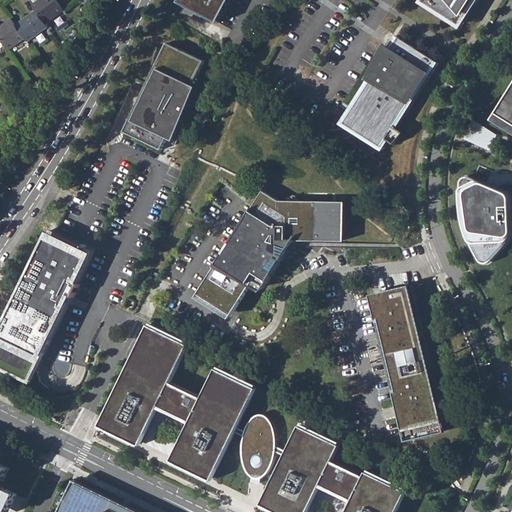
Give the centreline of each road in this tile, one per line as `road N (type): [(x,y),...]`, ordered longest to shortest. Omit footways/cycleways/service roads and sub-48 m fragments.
road 1 (residential): [(501,382),(490,334),(440,241),(433,175),(461,77),(511,2)]
road 2 (tertiary): [(0,235),(138,0)]
road 3 (tertiary): [(0,411),(213,511)]
road 4 (residential): [(470,511),(492,461),(501,382)]
